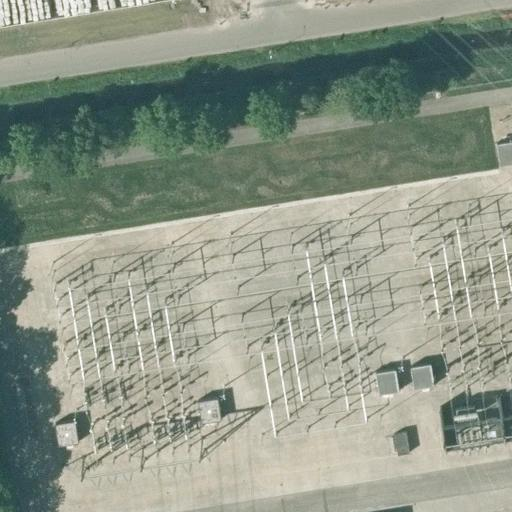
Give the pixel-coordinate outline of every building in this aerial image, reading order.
[(500,166),(511,163),(511,140),(496,143),(500,166)] [(414,389),(435,385),(431,363),(411,366),(414,389)] [(379,394),(399,391),(396,368),(375,372),(379,394)] [(201,423),(222,420),(218,397),(198,400),(201,423)] [(511,437),(511,415),(502,417),(443,426),(446,448),(505,438),(511,437)] [(59,445),(79,442),(75,419),(55,423),(59,445)]
